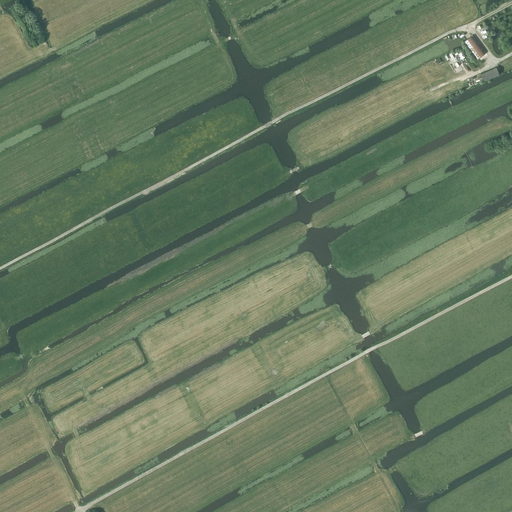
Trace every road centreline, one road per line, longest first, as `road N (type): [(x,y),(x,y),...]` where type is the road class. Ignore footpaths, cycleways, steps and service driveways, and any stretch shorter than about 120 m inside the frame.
road 1 (track): [(495,61),(469,30),(451,30),(0,268)]
road 2 (track): [(511,276),(77,507)]
